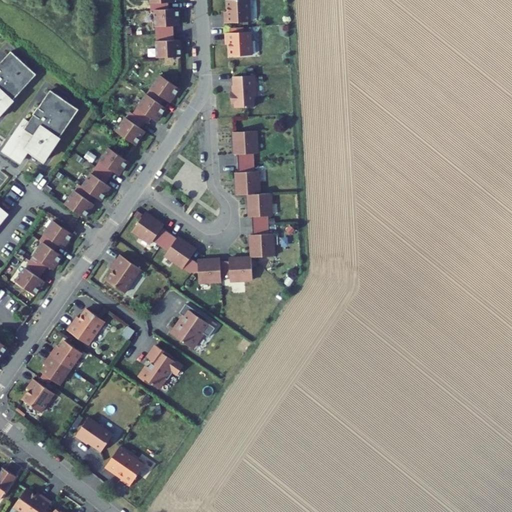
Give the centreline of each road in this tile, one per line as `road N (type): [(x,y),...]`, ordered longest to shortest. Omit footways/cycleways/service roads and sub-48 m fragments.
road 1 (residential): [(137,188),(208,235),(231,226),(229,205),(214,185),(206,89)]
road 2 (residential): [(137,188),(0,384)]
road 3 (residential): [(113,511),(0,421)]
road 4 (residential): [(206,89),(137,188)]
